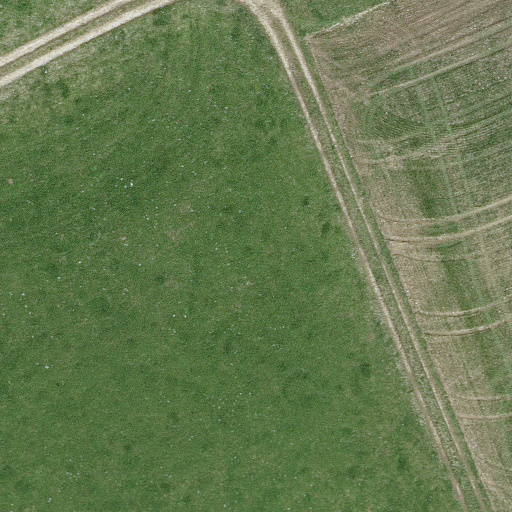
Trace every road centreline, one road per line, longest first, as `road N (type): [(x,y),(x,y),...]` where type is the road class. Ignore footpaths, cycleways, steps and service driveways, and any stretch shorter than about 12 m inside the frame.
road 1 (track): [(488,511),(286,19),(269,0)]
road 2 (track): [(152,0),(0,80)]
